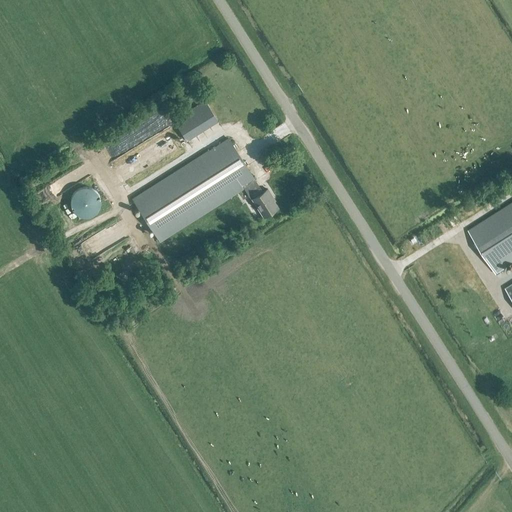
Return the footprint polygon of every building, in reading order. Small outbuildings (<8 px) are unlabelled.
[(187,140),(217,121),(204,101),(174,120),(187,140)] [(116,150),(163,125),(159,116),(118,137),(121,143),(115,146),(114,145),(113,145),(116,150)] [(263,217),(277,208),(273,201),(274,200),(267,189),(262,192),(228,138),(133,199),(160,241),(244,188),(251,200),(252,199),(263,217)] [(134,171),(158,156),(154,149),(146,154),(143,148),(126,159),(134,171)] [(45,183),(50,193),(73,181),(69,173),(57,179),(56,177),(45,183)] [(75,191),(74,192),(73,194),(72,196),(71,197),(71,199),(70,201),(70,203),(70,205),(71,207),(72,209),(73,210),(74,212),(75,213),(76,214),(78,215),(80,216),(82,217),(84,217),(85,217),(87,217),(89,217),(91,216),(93,215),(94,214),(96,213),(97,211),(98,210),(99,208),(100,206),(100,204),(100,203),(100,201),(100,199),(99,197),(98,195),(97,194),(96,192),(95,191),(93,190),(92,189),(90,188),(88,188),(86,187),(84,187),(82,188),(80,188),(78,189),(77,190),(75,191)] [(511,202),(468,230),(496,274),(511,263),(511,283),(505,288),(511,298),(511,202)] [(125,220),(119,223),(124,232),(130,229),(125,220)] [(118,242),(115,234),(106,238),(109,246),(118,242)]
